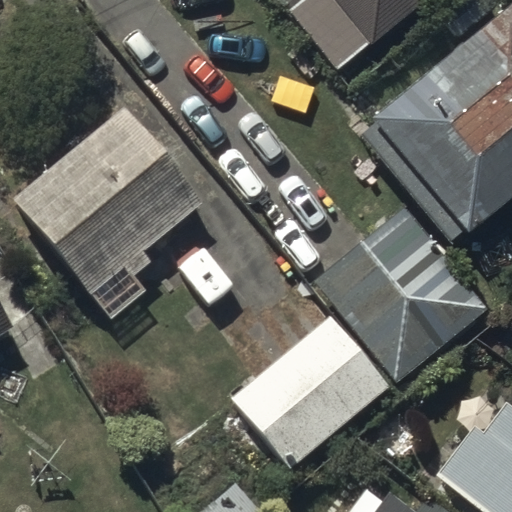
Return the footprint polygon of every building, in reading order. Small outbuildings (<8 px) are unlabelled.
[(297,0),(281,13),(332,73),(420,0),(297,0)] [(457,44),(352,132),(446,244),(458,235),(459,237),(501,203),(511,215),(511,13),(503,3),(494,11),(485,0),(449,0),(432,14),(457,44)] [(121,106),(3,199),(80,296),(115,269),(125,281),(145,266),(133,252),(197,202),(121,106)] [(482,313),(398,209),(308,281),(392,385),(482,313)] [(326,318),(226,401),(284,472),(385,389),(326,318)] [(470,428),(430,479),(473,511),(511,511),(511,404),(505,399),(478,434),(470,428)] [(403,511),(381,495),(377,501),(362,489),(344,511),(403,511)]
